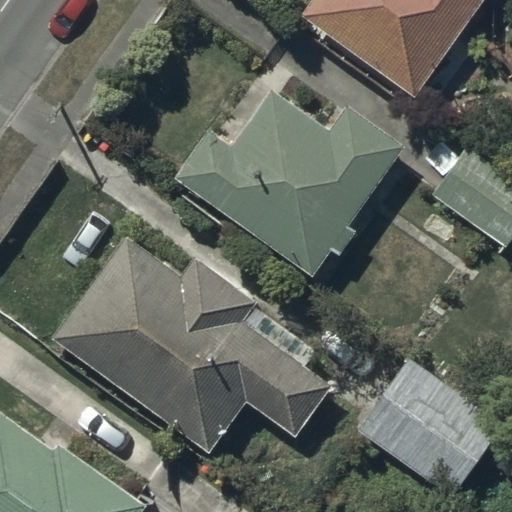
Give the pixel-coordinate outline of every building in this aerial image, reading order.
[(415,95),(482,0),(311,0),(301,15),(415,95)] [(208,129),(173,180),(312,276),(331,249),(339,254),(354,232),(346,227),(403,145),(347,107),(330,132),(271,91),(232,146),(208,129)] [(511,179),(467,146),(432,194),(505,248),(511,238),(511,179)] [(125,238),(52,337),(210,454),(247,403),(295,438),(331,389),(239,321),(253,302),(195,259),(180,279),(125,238)] [(407,357),(357,432),(453,497),(503,422),(407,357)] [(0,413),(0,511),(137,511),(144,503),(60,444),(54,452),(0,413)] [(511,442),(495,467),(511,478),(511,442)]
